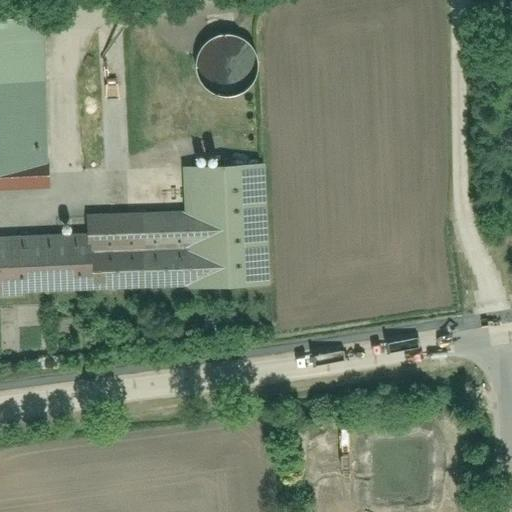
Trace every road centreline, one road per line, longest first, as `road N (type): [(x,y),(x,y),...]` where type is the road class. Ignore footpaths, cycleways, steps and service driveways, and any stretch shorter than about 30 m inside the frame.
road 1 (tertiary): [(0,411),(511,338)]
road 2 (track): [(456,0),(458,216),(507,339)]
